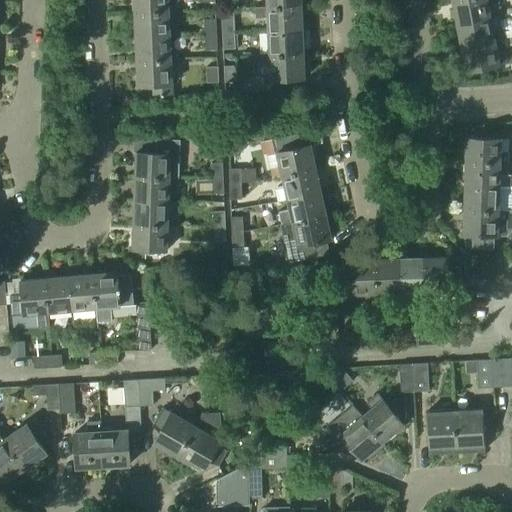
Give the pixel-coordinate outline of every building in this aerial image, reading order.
[(134,0),(135,13),(168,12),(177,12),(176,3),(178,0),(134,0)] [(499,3),(498,0),(452,0),(456,24),(490,17),(488,5),(499,3)] [(228,17),(246,16),(245,1),(227,2),(228,17)] [(301,6),(266,7),(256,8),(256,18),(267,18),(267,31),(302,30),(301,6)] [(169,36),(168,12),(135,13),(136,37),(169,36)] [(493,30),(490,17),(456,24),(461,47),(503,39),(501,28),(493,30)] [(222,34),(234,33),(234,18),(221,18),(222,34)] [(203,35),(216,34),(215,19),(202,19),(203,35)] [(303,54),(302,30),(267,31),(268,56),(303,54)] [(235,49),(234,33),(222,34),(222,49),(235,49)] [(217,50),(216,34),(203,35),(204,50),(217,50)] [(171,60),(169,36),(136,37),(137,61),(171,60)] [(511,37),(503,39),(505,48),(511,47),(511,37)] [(505,48),(503,39),(461,47),(465,71),(499,65),(507,63),(505,48)] [(303,54),(268,56),(269,79),(262,79),(262,93),(288,92),(287,79),(304,79),(303,54)] [(172,96),(171,60),(137,61),(138,86),(153,85),(153,97),(172,96)] [(218,82),(218,66),(205,67),(206,83),(218,82)] [(223,66),(224,82),(236,81),(235,66),(223,66)] [(298,135),(274,140),(262,143),(265,153),(269,152),(274,178),(282,176),(315,169),(310,145),(301,147),(298,135)] [(467,137),(466,162),(509,163),(509,153),(500,152),(501,138),(467,137)] [(136,152),(135,178),(170,179),(179,179),(179,165),(170,165),(170,153),(173,153),(174,143),(157,142),(157,153),(136,152)] [(466,162),(465,186),(499,187),(499,174),(508,175),(509,163),(466,162)] [(211,180),(223,179),(222,163),(210,163),(211,180)] [(241,185),(240,168),(228,169),(229,185),(241,185)] [(282,176),(284,185),(277,186),(274,190),(277,201),(288,200),(320,192),(315,169),(282,176)] [(135,178),(134,199),(134,202),(169,203),(170,179),(135,178)] [(223,194),(223,179),(211,180),(211,195),(223,194)] [(241,185),(229,185),(230,200),(241,199),(241,185)] [(465,186),(464,210),(498,211),(511,211),(511,200),(511,187),(499,187),(465,186)] [(320,192),(288,200),(289,209),(277,211),(281,225),(326,215),(320,192)] [(134,202),(133,225),(168,226),(169,203),(134,202)] [(498,211),(464,210),(464,234),(478,235),(478,247),(497,247),(498,211)] [(213,227),(225,227),(224,211),(212,211),(213,227)] [(326,215),(281,225),(289,261),(288,261),(289,262),(328,253),(328,252),(325,240),(331,239),(326,215)] [(231,233),(243,233),(242,217),(230,217),(231,233)] [(168,226),(133,225),(133,249),(167,250),(168,226)] [(225,227),(213,227),(213,242),(226,241),(225,227)] [(243,233),(231,233),(232,248),(244,247),(243,233)] [(463,268),(492,266),(492,255),(463,256),(463,268)] [(448,256),(423,257),(425,292),(449,291),(449,290),(459,290),(458,267),(448,268),(448,256)] [(425,292),(423,257),(399,258),(400,293),(425,292)] [(399,258),(375,259),(376,294),(400,293),(399,258)] [(376,294),(375,259),(350,260),(351,278),(342,278),(343,295),(365,294),(365,302),(377,301),(376,294)] [(493,279),(492,266),(463,268),(464,279),(493,279)] [(96,309),(102,308),(133,305),(131,286),(118,287),(117,273),(93,275),(96,309)] [(72,311),(96,309),(93,275),(69,277),(72,311)] [(72,311),(69,277),(45,279),(48,313),(72,311)] [(11,316),(36,314),(37,327),(49,326),(48,313),(45,279),(21,281),(22,295),(10,296),(11,316)] [(151,350),(150,327),(150,324),(149,305),(136,306),(138,351),(151,350)] [(324,339),(338,338),(337,310),(324,311),(326,334),(323,334),(324,339)] [(415,334),(416,347),(444,344),(443,332),(415,334)] [(388,335),(359,337),(360,349),(388,347),(388,335)] [(206,339),(206,352),(230,351),(230,337),(206,339)] [(11,358),(26,357),(24,341),(10,342),(11,358)] [(89,353),(89,365),(118,364),(117,351),(89,353)] [(33,357),(33,359),(33,368),(62,367),(61,355),(33,357)] [(492,359),(494,387),(511,386),(509,358),(492,359)] [(494,387),(492,359),(476,360),(477,388),(494,387)] [(429,391),(427,363),(412,364),(413,392),(429,391)] [(413,392),(412,364),(398,365),(400,393),(413,392)] [(139,379),(141,406),(153,405),(152,391),(165,390),(164,378),(139,379)] [(141,406),(139,379),(123,380),(125,410),(140,410),(141,406)] [(75,413),(73,383),(58,384),(59,410),(59,414),(75,413)] [(58,384),(45,384),(34,385),(34,396),(46,395),(46,411),(59,410),(58,384)] [(362,417),(383,441),(404,423),(378,393),(366,403),(371,409),(362,417)] [(179,455),(196,426),(164,407),(153,425),(161,431),(155,441),(179,455)] [(455,409),(457,451),(485,450),(482,408),(455,409)] [(457,451),(455,409),(427,411),(429,453),(457,451)] [(196,426),(179,455),(202,469),(207,460),(218,442),(220,439),(214,436),(216,432),(221,430),(223,426),(222,412),(204,413),(197,426),(196,426)] [(383,441),(362,417),(352,426),(346,420),(336,429),(362,459),(383,441)] [(3,441),(23,469),(46,453),(40,444),(47,436),(35,418),(3,441)] [(101,432),(103,466),(129,465),(127,430),(101,432)] [(103,466),(101,432),(75,433),(77,468),(103,466)] [(23,469),(3,441),(0,435),(0,484),(0,485),(23,469)] [(275,455),(256,456),(256,468),(262,469),(287,468),(286,455),(286,447),(275,446),(275,455)] [(312,468),(312,455),(286,455),(287,468),(312,468)] [(329,497),(329,493),(328,467),(315,467),(315,498),(329,497)] [(329,493),(342,493),(341,467),(328,467),(329,493)] [(223,503),(222,511),(237,511),(237,506),(250,506),(249,499),(249,468),(238,468),(219,478),(219,503),(223,503)] [(256,468),(249,468),(249,499),(262,498),(262,469),(256,468)]
